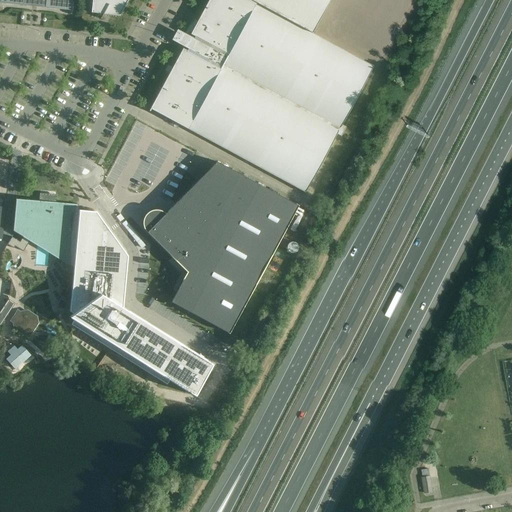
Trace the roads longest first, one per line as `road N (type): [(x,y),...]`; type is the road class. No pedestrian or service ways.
road 1 (motorway): [(511,7),(249,511)]
road 2 (motorway): [(490,0),(257,450)]
road 3 (motorway): [(282,511),(511,64)]
road 4 (motorway): [(332,470),(511,117)]
